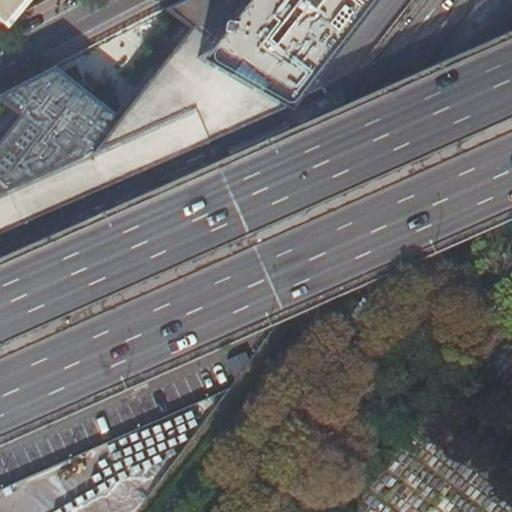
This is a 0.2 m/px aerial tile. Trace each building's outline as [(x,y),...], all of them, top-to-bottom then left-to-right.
[(0,235),(277,115),(368,0),(180,0),(163,9),(199,35),(127,123),(54,66),(0,94),(0,102),(20,116),(0,140),(0,235)] [(0,0),(0,18),(3,21),(20,0),(0,0)] [(234,193),(225,197),(227,202),(236,198),(234,193)] [(66,267),(57,271),(59,276),(68,273),(66,267)] [(272,278),(263,282),(265,287),(274,283),(272,278)] [(94,356),(96,362),(106,357),(103,352),(94,356)]
